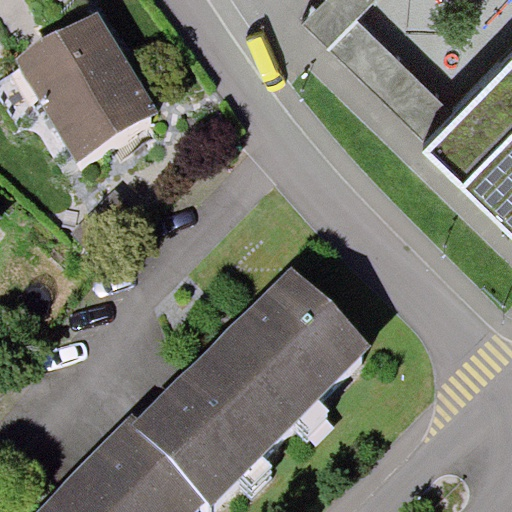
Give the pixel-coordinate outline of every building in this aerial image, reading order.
[(511,0),(320,0),(296,24),(424,148),(456,116),(358,22),(379,0),(511,0)] [(18,71),(77,169),(161,118),(133,72),(102,21),(18,71)] [(424,148),(511,232),(511,58),(456,116),(424,148)] [(117,193),(73,236),(103,267),(147,225),(117,193)] [(133,426),(207,501),(213,505),(372,347),(292,268),(133,426)] [(133,426),(128,421),(35,511),(195,511),(207,501),(133,426)]
